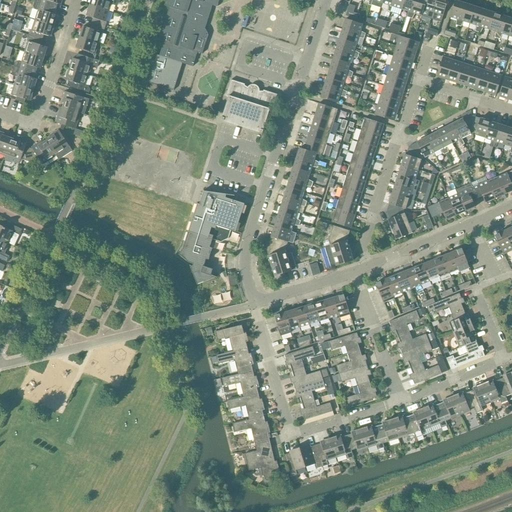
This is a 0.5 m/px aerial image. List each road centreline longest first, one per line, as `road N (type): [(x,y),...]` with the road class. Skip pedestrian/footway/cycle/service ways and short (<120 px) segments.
road 1 (residential): [(253,304),(243,260),(325,0)]
road 2 (residential): [(397,402),(289,434),(253,304)]
road 3 (residential): [(369,266),(365,234),(418,79)]
road 4 (residential): [(76,0),(32,125),(0,113)]
